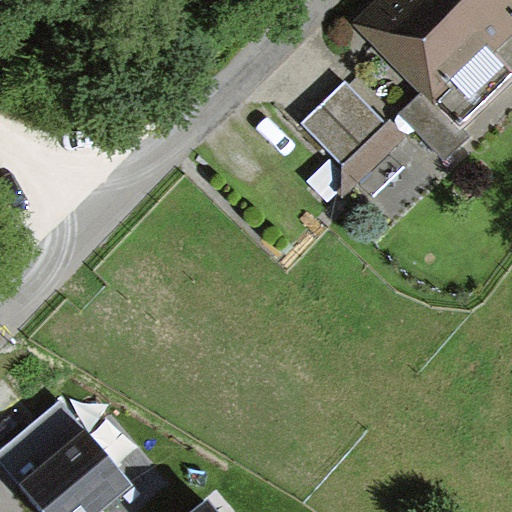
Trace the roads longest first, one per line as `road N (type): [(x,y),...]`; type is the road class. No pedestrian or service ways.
road 1 (residential): [(0,300),(104,210),(293,0)]
road 2 (track): [(104,210),(0,133)]
